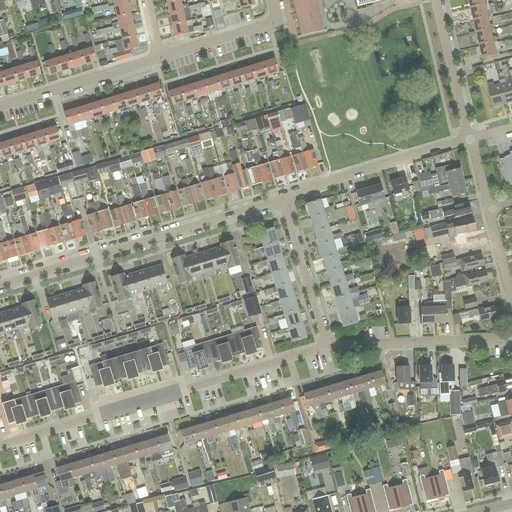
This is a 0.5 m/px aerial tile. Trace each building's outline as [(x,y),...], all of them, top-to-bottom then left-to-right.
[(16,3),(14,0),(0,0),(0,10),(0,11),(6,9),(3,0),(13,0),(15,3),(16,3)] [(197,10),(196,5),(188,7),(188,4),(182,5),(180,0),(178,0),(167,3),(169,14),(183,11),(188,10),(189,12),(197,10)] [(255,5),(253,0),(235,0),(236,2),(238,1),(240,9),(255,5)] [(324,31),(316,0),(292,0),(301,36),(324,31)] [(468,0),(471,9),(488,5),(487,0),(485,0),(484,0),(468,0)] [(223,12),(220,1),(212,2),(214,14),(223,12)] [(130,14),(128,3),(114,6),(117,17),(130,14)] [(373,5),(357,9),(360,25),(363,23),(376,17),(373,5)] [(488,5),(471,9),(474,21),(491,17),(490,12),(488,13),(486,6),(488,5)] [(185,22),(183,11),(169,14),(172,25),(185,22)] [(133,25),(130,14),(117,17),(118,23),(112,24),(113,27),(105,29),(106,34),(113,32),(114,32),(113,30),(133,25)] [(491,18),(491,17),(474,21),(477,34),(494,30),(493,24),(490,25),(489,18),(491,18)] [(8,35),(3,20),(0,21),(0,37),(1,37),(2,43),(9,40),(8,35)] [(39,29),(37,22),(24,26),(26,33),(39,29)] [(201,26),(193,28),(193,25),(187,27),(185,22),(172,25),(175,37),(188,33),(202,30),(201,26)] [(136,36),(133,25),(113,30),(114,32),(113,32),(114,35),(120,33),(122,39),(136,36)] [(204,29),(205,34),(214,32),(213,26),(204,29)] [(496,37),(493,38),(492,31),(494,30),(477,34),(480,46),(497,42),(496,37)] [(138,48),(136,36),(122,39),(123,46),(117,47),(117,48),(109,50),(110,54),(138,48)] [(496,50),(496,48),(495,43),(497,42),(480,46),(483,59),(500,55),(499,49),(496,50)] [(7,45),(0,47),(0,56),(4,55),(9,54),(7,45)] [(92,48),(80,52),(84,65),(96,61),(92,48)] [(131,57),(129,50),(114,55),(116,62),(131,57)] [(84,65),(80,52),(68,55),(72,68),(84,65)] [(72,68),(68,55),(56,59),(60,72),(72,68)] [(60,72),(56,59),(44,62),(48,76),(60,72)] [(275,59),(262,63),(267,76),(269,82),(273,81),(272,74),(279,72),(275,59)] [(37,61),(25,65),(29,78),(41,75),(37,61)] [(267,76),(262,63),(251,66),(255,80),(267,76)] [(29,78),(25,65),(13,69),(17,82),(29,78)] [(255,80),(251,66),(239,70),(243,83),(255,80)] [(17,82),(13,69),(1,72),(5,85),(17,82)] [(243,83),(239,70),(227,74),(231,87),(243,83)] [(231,87),(227,74),(216,77),(220,90),(231,87)] [(220,90),(216,77),(204,81),(208,94),(220,90)] [(511,102),(511,81),(511,78),(505,79),(506,83),(500,84),(506,104),(511,102)] [(208,94),(204,81),(192,84),(196,98),(208,94)] [(159,83),(146,87),(151,100),(163,97),(159,83)] [(506,104),(500,84),(494,86),(493,83),(488,84),(494,107),(506,104)] [(196,98),(192,84),(180,88),(185,101),(196,98)] [(146,109),(144,102),(151,100),(146,87),(135,91),(139,104),(140,110),(141,110),(144,118),(145,117),(146,118),(148,117),(145,109),(146,109)] [(185,101),(180,88),(168,92),(173,105),(175,111),(179,110),(180,110),(178,103),(185,101)] [(132,106),(139,104),(135,91),(123,94),(127,108),(131,121),(136,119),(133,113),(134,112),(132,106)] [(279,96),(282,103),(290,101),(287,93),(279,96)] [(127,108),(123,94),(111,98),(115,111),(127,108)] [(115,111),(111,98),(100,102),(104,115),(115,111)] [(104,115),(100,102),(88,105),(92,118),(104,115)] [(311,120),(306,104),(291,109),(296,124),(311,120)] [(92,118),(88,105),(76,109),(80,122),(92,118)] [(80,122),(76,109),(64,112),(68,126),(80,122)] [(293,119),(293,118),(290,109),(278,112),(282,124),(282,127),(283,130),(286,129),(284,121),(288,120),(290,127),(295,125),(295,124),(294,119),(293,119)] [(282,124),(278,112),(267,116),(270,127),(282,124)] [(270,127),(267,116),(255,119),(259,130),(270,127)] [(220,120),(222,127),(231,124),(229,118),(220,120)] [(258,129),(255,119),(245,122),(247,132),(258,129)] [(246,130),(243,122),(235,125),(237,133),(246,130)] [(56,126),(44,130),(48,143),(60,140),(56,126)] [(48,143),(44,130),(32,134),(36,147),(48,143)] [(220,130),(210,133),(212,140),(222,136),(220,130)] [(209,132),(198,135),(201,145),(202,149),(214,146),(212,140),(210,133),(209,132)] [(307,169),(298,139),(297,133),(289,135),(293,148),(296,147),(298,154),(292,156),(297,172),(307,169)] [(36,147),(32,134),(20,137),(24,151),(36,147)] [(201,145),(198,135),(186,139),(189,147),(190,147),(191,149),(201,145)] [(24,151),(20,137),(9,141),(13,154),(24,151)] [(318,166),(313,150),(308,151),(303,137),(298,139),(307,169),(318,166)] [(189,147),(186,139),(175,142),(178,151),(189,147)] [(285,158),(282,150),(279,140),(275,142),(276,148),(277,152),(285,176),(295,172),(290,157),(285,158)] [(13,154),(9,141),(0,143),(0,154),(1,158),(13,154)] [(178,151),(175,142),(164,145),(166,154),(178,151)] [(166,154),(164,145),(153,149),(152,149),(155,156),(156,159),(166,156),(166,154)] [(119,151),(121,158),(129,155),(127,149),(119,151)] [(155,156),(152,149),(141,152),(143,160),(155,156)] [(239,172),(237,165),(239,164),(235,150),(228,153),(231,162),(239,189),(249,186),(245,170),(239,172)] [(262,182),(253,154),(254,154),(252,150),(244,153),(247,163),(250,162),(252,168),(246,170),(251,186),(262,182)] [(507,186),(511,184),(511,151),(510,152),(511,157),(500,160),(507,186)] [(72,154),(76,167),(83,165),(81,156),(79,152),(72,154)] [(141,152),(130,155),(132,163),(143,160),(141,152)] [(285,176),(277,152),(273,153),(275,161),(269,163),(274,179),(285,176)] [(262,165),(259,157),(258,153),(254,154),(253,154),(262,182),(272,179),(267,163),(262,165)] [(90,154),(81,156),(83,165),(93,162),(90,154)] [(134,170),(129,155),(121,158),(118,159),(118,160),(121,168),(123,173),(134,170)] [(193,173),(188,159),(186,160),(185,155),(180,156),(181,161),(186,175),(193,173)] [(121,168),(118,160),(117,160),(107,162),(109,172),(110,172),(110,171),(121,168)] [(72,162),(55,167),(57,173),(58,172),(73,168),(72,162)] [(109,172),(107,162),(96,165),(96,166),(95,167),(98,174),(98,175),(109,172)] [(239,189),(231,162),(226,163),(229,175),(224,177),(229,192),(239,189)] [(39,175),(36,165),(30,167),(33,177),(39,175)] [(463,181),(460,168),(451,171),(450,166),(436,170),(437,174),(431,175),(434,188),(441,186),(463,181)] [(94,176),(98,174),(95,167),(85,170),(85,169),(84,169),(87,179),(89,182),(95,180),(94,176)] [(216,179),(214,171),(213,167),(208,169),(216,196),(227,193),(222,177),(216,179)] [(216,196),(208,169),(208,168),(203,169),(207,182),(201,183),(206,199),(216,196)] [(87,179),(84,169),(71,173),(74,183),(87,179)] [(74,185),(71,174),(58,177),(62,189),(74,185)] [(171,193),(169,186),(172,185),(169,176),(161,178),(171,210),(181,207),(176,191),(171,193)] [(433,186),(431,176),(419,179),(422,189),(433,186)] [(138,185),(138,184),(137,179),(136,179),(136,177),(130,179),(132,187),(131,187),(134,196),(137,203),(133,204),(137,220),(148,217),(138,185)] [(404,200),(410,198),(407,190),(409,189),(405,177),(390,182),(394,194),(401,191),(404,200)] [(171,210),(161,178),(154,181),(156,189),(152,190),(154,196),(156,197),(160,213),(171,210)] [(191,178),(186,179),(193,203),(204,200),(199,184),(193,186),(191,178)] [(47,182),(50,192),(60,189),(57,179),(47,182)] [(193,203),(186,179),(181,181),(184,189),(178,190),(183,206),(193,203)] [(46,181),(35,184),(38,196),(49,192),(46,181)] [(416,193),(421,191),(418,181),(412,182),(416,193)] [(466,194),(463,181),(441,186),(434,188),(426,190),(427,195),(450,190),(452,197),(466,194)] [(153,198),(148,199),(148,197),(146,190),(149,190),(146,182),(138,185),(148,217),(158,214),(153,198)] [(29,198),(38,196),(35,184),(26,187),(29,198)] [(125,206),(123,199),(118,184),(114,185),(117,194),(116,194),(125,224),(135,221),(131,205),(125,206)] [(380,185),(368,188),(377,218),(382,216),(378,203),(375,204),(375,202),(385,199),(380,185)] [(26,199),(23,187),(11,191),(15,203),(26,199)] [(378,223),(377,218),(368,188),(356,192),(360,206),(370,203),(371,205),(368,206),(370,212),(367,212),(371,225),(378,223)] [(125,224),(116,194),(111,196),(115,209),(110,211),(115,227),(125,224)] [(4,199),(7,207),(13,205),(11,197),(4,199)] [(454,204),(453,198),(437,202),(438,208),(454,204)] [(333,206),(323,209),(320,200),(306,204),(311,218),(324,214),(335,211),(333,206)] [(471,213),(468,202),(420,214),(422,221),(430,219),(430,220),(443,216),(443,217),(454,214),(455,217),(471,213)] [(99,203),(94,205),(102,231),(113,227),(107,210),(102,211),(99,203)] [(76,239),(67,212),(65,204),(60,205),(66,224),(60,226),(65,242),(76,239)] [(102,231),(94,205),(90,206),(92,214),(86,216),(92,234),(102,231)] [(76,221),(73,213),(72,210),(67,212),(76,239),(86,235),(81,220),(76,221)] [(367,222),(364,210),(357,212),(361,224),(367,222)] [(53,228),(50,220),(48,212),(43,213),(44,217),(53,245),(63,242),(58,226),(53,228)] [(337,220),(327,223),(324,214),(311,218),(315,232),(329,228),(339,224),(337,220)] [(30,235),(28,227),(24,215),(19,217),(21,223),(30,252),(40,249),(35,233),(30,235)] [(53,245),(44,217),(40,219),(41,223),(43,231),(38,233),(42,249),(53,245)] [(472,217),(431,228),(423,229),(426,240),(449,234),(447,229),(454,227),(455,235),(475,230),(472,217)] [(7,242),(5,234),(1,222),(0,222),(0,235),(7,259),(17,256),(13,240),(7,242)] [(399,234),(396,222),(390,223),(393,235),(399,234)] [(30,252),(21,223),(16,225),(20,238),(15,240),(20,255),(30,252)] [(341,233),(331,236),(329,228),(315,232),(319,245),(333,241),(332,240),(343,237),(341,233)] [(381,228),(372,231),(375,239),(383,237),(381,228)] [(277,243),(273,229),(259,233),(250,236),(251,241),(261,238),(263,247),(277,243)] [(423,229),(414,231),(416,241),(425,239),(423,229)] [(399,234),(393,235),(395,241),(406,238),(405,232),(399,234)] [(356,244),(363,242),(362,236),(361,234),(354,236),(356,244)] [(235,248),(233,241),(220,245),(221,247),(227,266),(227,267),(228,269),(240,265),(238,257),(239,257),(236,248),(235,248)] [(345,247),(335,250),(333,241),(319,245),(323,259),(337,255),(347,251),(345,247)] [(281,256),(277,243),(263,247),(254,250),(255,255),(265,252),(267,260),(281,256)] [(221,247),(209,251),(215,270),(227,267),(227,266),(221,247)] [(215,270),(209,251),(197,254),(203,274),(215,270)] [(455,261),(453,253),(441,255),(443,264),(455,261)] [(203,274),(197,254),(185,258),(191,278),(191,277),(203,274)] [(349,260),(339,263),(337,255),(323,259),(327,272),(341,268),(351,265),(349,260)] [(460,260),(455,261),(443,264),(444,270),(457,267),(457,266),(461,265),(462,271),(472,269),(472,268),(484,265),(481,255),(460,260)] [(185,258),(184,256),(172,259),(174,267),(173,267),(176,276),(177,276),(179,284),(192,280),(191,277),(191,278),(185,258)] [(285,270),(281,256),(267,260),(258,263),(259,268),(269,265),(272,274),(285,270)] [(440,264),(431,266),(433,277),(442,275),(440,264)] [(161,265),(148,269),(154,288),(167,285),(161,265)] [(345,281),(341,268),(327,272),(331,286),(345,281)] [(154,288),(148,269),(136,273),(142,292),(154,288)] [(289,283),(285,270),(272,274),(262,277),(263,282),(273,279),(276,287),(289,283)] [(485,271),(463,276),(450,279),(450,282),(451,288),(451,293),(457,291),(456,288),(466,286),(466,288),(476,285),(476,284),(487,281),(485,271)] [(142,292),(136,273),(124,276),(130,296),(142,292)] [(124,276),(124,274),(111,278),(113,285),(115,295),(116,294),(118,302),(131,298),(130,296),(124,276)] [(254,292),(250,277),(242,279),(246,295),(254,292)] [(359,292),(357,287),(347,290),(345,281),(331,286),(335,299),(349,295),(359,292)] [(97,290),(95,282),(82,286),(83,289),(83,288),(89,308),(90,310),(102,306),(100,299),(101,299),(98,290),(97,290)] [(293,297),(289,283),(276,287),(280,301),(293,297)] [(83,288),(83,289),(71,292),(77,312),(89,308),(83,288)] [(77,312),(71,292),(59,296),(65,315),(67,323),(79,319),(77,312)] [(353,308),(370,303),(368,298),(351,303),(349,295),(335,299),(339,313),(353,308)] [(65,315),(59,296),(47,300),(53,319),(65,315)] [(245,300),(250,317),(261,314),(256,296),(245,300)] [(293,297),(280,301),(270,304),(271,309),(281,306),(284,314),(297,310),(293,297)] [(478,306),(476,297),(463,301),(465,309),(478,306)] [(398,324),(410,323),(409,307),(404,307),(403,300),(399,301),(399,308),(398,308),(398,324)] [(37,308),(34,301),(22,305),(22,307),(23,307),(29,326),(28,326),(29,329),(42,325),(40,317),(37,308)] [(434,322),(433,302),(428,303),(428,308),(420,308),(421,323),(434,322)] [(439,302),(433,302),(434,322),(447,322),(446,307),(439,307),(439,302)] [(481,321),(496,318),(496,317),(494,306),(487,308),(487,307),(478,309),(468,311),(469,317),(479,315),(481,321)] [(23,307),(22,307),(11,310),(17,330),(28,326),(29,326),(23,307)] [(366,314),(355,317),(353,308),(339,313),(343,326),(367,319),(366,314)] [(17,330),(11,310),(0,313),(0,319),(4,334),(17,330)] [(301,324),(297,310),(284,314),(288,328),(301,324)] [(200,313),(192,315),(193,319),(194,321),(202,319),(200,313)] [(461,323),(459,313),(452,315),(455,325),(461,323)] [(68,327),(66,319),(59,321),(61,329),(68,327)] [(172,335),(178,333),(175,324),(169,326),(172,335)] [(301,324),(288,328),(278,331),(279,336),(289,333),(292,342),(305,338),(301,324)] [(263,348),(256,327),(244,330),(251,354),(256,353),(255,350),(263,348)] [(251,354),(244,330),(232,334),(238,355),(245,353),(246,356),(251,354)] [(238,355),(232,334),(219,338),(227,361),(232,360),(231,358),(238,355)] [(227,361),(219,338),(207,342),(214,363),(221,361),(222,363),(227,361)] [(64,339),(56,341),(59,351),(67,349),(64,339)] [(214,363),(207,342),(195,345),(202,369),(207,367),(207,365),(214,363)] [(162,344),(150,347),(157,371),(162,369),(161,367),(169,365),(162,344)] [(202,369),(195,345),(183,349),(189,370),(197,368),(197,370),(202,369)] [(157,371),(150,347),(138,351),(144,372),(151,370),(152,372),(157,371)] [(144,372),(138,351),(126,355),(133,378),(138,377),(137,374),(144,372)] [(133,378),(126,355),(113,358),(120,380),(127,377),(128,380),(133,378)] [(120,380),(113,358),(101,362),(108,386),(113,384),(113,382),(120,380)] [(108,386),(101,362),(89,366),(95,387),(103,385),(104,387),(108,386)] [(454,391),(454,382),(453,365),(441,365),(442,373),(439,373),(440,395),(449,394),(450,416),(460,415),(460,407),(460,400),(459,391),(454,391)] [(437,380),(431,376),(431,366),(419,366),(420,397),(438,396),(437,380)] [(396,367),(397,383),(400,390),(409,390),(409,392),(415,392),(415,381),(410,382),(409,367),(396,367)] [(390,398),(385,384),(381,371),(370,374),(374,388),(380,386),(382,392),(383,392),(386,399),(390,398)] [(370,396),(369,389),(374,388),(370,374),(359,378),(367,405),(372,404),(370,396)] [(60,378),(62,385),(70,409),(74,407),(74,405),(81,402),(75,381),(73,375),(60,378)] [(367,405),(359,378),(348,381),(352,394),(357,393),(359,399),(361,399),(363,406),(367,405)] [(497,385),(478,389),(480,397),(496,393),(498,392),(499,393),(507,391),(506,390),(511,388),(511,379),(504,381),(504,379),(496,381),(497,385)] [(354,400),(352,394),(348,381),(337,384),(345,412),(351,410),(349,402),(354,400)] [(345,412),(337,384),(326,388),(330,401),(336,399),(338,405),(339,405),(341,413),(345,412)] [(69,409),(62,385),(50,389),(57,410),(64,408),(65,410),(69,409)] [(326,409),(324,403),(330,401),(326,388),(315,391),(323,418),(327,417),(325,409),(326,409)] [(57,410),(50,389),(38,392),(45,416),(50,414),(49,412),(57,410)] [(323,418),(315,391),(304,394),(308,408),(313,406),(317,420),(323,418)] [(45,416),(38,392),(26,396),(32,417),(40,415),(40,417),(45,416)] [(32,417),(26,396),(14,400),(21,423),(26,422),(25,420),(32,417)] [(462,400),(460,400),(460,407),(461,407),(464,406),(469,405),(477,403),(475,396),(462,400)] [(299,425),(295,411),(291,398),(280,401),(284,415),(290,413),(292,419),(292,418),(295,427),(299,425)] [(511,399),(501,403),(497,404),(500,417),(511,414),(511,399)] [(21,423),(14,400),(1,404),(8,425),(15,423),(16,425),(21,423)] [(284,415),(280,401),(269,405),(273,418),(284,415)] [(398,414),(395,403),(388,404),(392,416),(398,414)] [(274,424),(273,418),(269,405),(257,408),(261,421),(268,419),(269,425),(270,425),(273,433),(277,432),(274,424)] [(469,405),(464,406),(461,407),(463,413),(471,411),(469,405)] [(261,421),(257,408),(246,411),(250,425),(261,421)] [(250,425),(246,411),(235,415),(239,428),(250,425)] [(476,422),(472,411),(471,411),(463,413),(461,414),(464,426),(476,422)] [(224,418),(228,431),(239,428),(235,415),(224,418)] [(228,431),(224,418),(213,421),(217,435),(224,433),(225,439),(226,439),(229,446),(233,445),(230,438),(228,431)] [(217,435),(213,421),(202,425),(206,438),(207,438),(217,435)] [(492,421),(476,425),(477,429),(489,426),(492,436),(496,435),(492,421)] [(511,424),(511,421),(496,425),(500,439),(511,436),(511,424)] [(476,424),(464,427),(465,433),(477,430),(477,429),(476,425),(476,424)] [(208,443),(207,438),(206,438),(202,425),(191,428),(195,441),(202,439),(203,446),(204,445),(206,453),(210,452),(208,444),(208,443)] [(195,441),(191,428),(180,431),(184,445),(195,441)] [(309,443),(304,428),(296,431),(297,434),(293,436),(296,447),(309,443)] [(386,428),(375,431),(377,437),(387,434),(386,428)] [(362,431),(354,434),(357,443),(365,440),(362,431)] [(405,435),(410,452),(422,449),(418,432),(405,435)] [(171,448),(167,435),(156,438),(160,452),(171,448)] [(160,452),(156,438),(145,442),(149,455),(160,452)] [(386,441),(388,447),(401,445),(399,438),(386,441)] [(329,440),(314,444),(316,454),(332,449),(329,440)] [(149,455),(145,442),(134,445),(138,458),(149,455)] [(138,458),(134,445),(123,448),(127,462),(138,458)] [(459,459),(455,446),(446,448),(450,461),(459,459)] [(129,467),(127,462),(123,448),(112,452),(116,465),(121,463),(123,469),(124,469),(127,477),(131,476),(129,467)] [(489,466),(481,469),(483,475),(485,485),(499,482),(495,467),(504,465),(502,455),(501,451),(496,452),(490,454),(492,462),(488,463),(489,466)] [(116,465),(112,452),(101,455),(105,468),(116,465)] [(510,452),(503,454),(507,467),(509,466),(511,479),(511,478),(511,458),(511,459),(511,458),(510,452)] [(330,468),(326,454),(310,458),(313,472),(330,468)] [(104,475),(106,474),(105,468),(101,455),(89,458),(93,472),(95,478),(104,475)] [(78,462),(82,475),(84,481),(88,479),(89,480),(91,479),(95,478),(93,472),(89,458),(78,462)] [(263,467),(261,462),(261,460),(251,463),(251,465),(253,471),(263,467)] [(464,474),(458,475),(462,491),(465,490),(466,491),(468,490),(469,489),(473,488),(471,480),(475,479),(470,460),(459,463),(461,472),(463,471),(464,474)] [(296,475),(293,462),(284,463),(283,461),(275,462),(277,478),(296,475)] [(82,475),(78,462),(67,465),(71,478),(82,475)] [(384,482),(380,466),(379,467),(378,463),(371,465),(372,469),(375,484),(384,482)] [(57,482),(60,495),(68,492),(67,488),(74,486),(71,478),(67,465),(56,468),(60,481),(57,482)] [(275,474),(272,465),(255,471),(257,479),(275,474)] [(411,476),(409,468),(402,470),(404,478),(411,476)] [(191,472),(195,486),(207,482),(203,469),(191,472)] [(375,484),(372,469),(363,471),(367,486),(375,484)] [(439,475),(432,477),(437,498),(449,495),(446,481),(453,479),(450,470),(443,471),(443,470),(438,471),(439,475)] [(45,495),(42,487),(47,486),(43,472),(32,476),(36,489),(38,495),(38,494),(39,497),(45,495)] [(225,472),(217,474),(219,481),(227,479),(225,472)] [(342,472),(334,474),(337,487),(345,485),(342,472)] [(437,498),(432,477),(425,479),(424,475),(419,476),(425,501),(437,498)] [(36,489),(32,476),(21,479),(25,492),(36,489)] [(25,492),(21,479),(10,482),(14,496),(25,492)] [(93,487),(91,479),(89,480),(88,479),(84,481),(87,489),(93,487)] [(175,492),(188,488),(187,482),(186,479),(185,479),(172,483),(172,484),(173,486),(175,492)] [(402,484),(395,486),(401,508),(413,505),(406,480),(401,481),(402,484)] [(14,496),(10,482),(0,485),(0,489),(3,499),(14,496)] [(170,484),(163,486),(161,487),(162,489),(163,493),(172,491),(170,487),(170,484)] [(218,503),(213,485),(205,487),(210,504),(218,503)] [(401,508),(395,486),(388,488),(387,485),(382,486),(389,511),(401,508)] [(191,491),(194,497),(201,494),(199,488),(191,491)] [(325,488),(306,493),(308,501),(311,500),(313,511),(331,511),(327,496),(325,488)] [(366,494),(359,496),(362,511),(375,511),(370,489),(365,490),(366,494)] [(125,496),(128,505),(135,503),(132,493),(125,496)] [(194,511),(193,508),(188,510),(185,499),(179,500),(178,494),(171,495),(175,511),(194,511)] [(362,511),(359,496),(351,498),(351,494),(346,495),(350,511),(362,511)] [(174,507),(171,495),(165,497),(168,509),(174,507)] [(226,503),(228,511),(240,511),(249,510),(248,504),(251,503),(250,497),(226,503)] [(91,504),(93,511),(94,511),(105,509),(102,501),(91,504)] [(199,507),(193,508),(194,511),(207,511),(205,502),(199,503),(199,507)]
